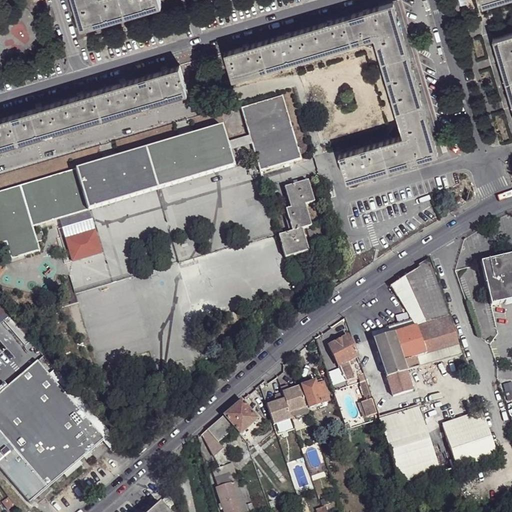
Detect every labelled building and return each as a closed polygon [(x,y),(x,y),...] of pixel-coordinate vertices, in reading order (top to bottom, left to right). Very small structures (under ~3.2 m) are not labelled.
[(78,0),(72,2),(80,29),(160,7),(157,0),(78,0)] [(404,137),(411,163),(439,154),(420,94),(410,59),(391,3),(365,11),(373,38),(404,137)] [(373,38),(365,11),(330,21),(338,49),(373,38)] [(338,49),(330,21),(295,32),(303,60),(338,49)] [(303,60),(295,32),(259,42),(268,70),(303,60)] [(502,71),(511,67),(511,32),(493,38),(502,71)] [(268,70),(259,42),(223,54),(231,82),(268,70)] [(162,71),(170,98),(187,93),(178,66),(162,71)] [(511,103),(511,67),(502,71),(505,81),(511,103)] [(170,98),(162,71),(122,82),(130,110),(170,98)] [(130,110),(122,82),(82,94),(90,122),(130,110)] [(90,122),(82,94),(42,106),(50,134),(90,122)] [(242,109),(249,137),(252,145),(260,172),(301,160),(282,97),(242,109)] [(50,134),(42,106),(2,118),(10,146),(50,134)] [(0,148),(10,146),(2,118),(0,118),(0,148)] [(234,168),(231,156),(230,152),(228,143),(222,127),(0,193),(0,244),(3,244),(9,260),(40,251),(33,227),(234,168)] [(249,137),(228,143),(230,152),(252,145),(249,137)] [(411,163),(404,137),(365,149),(373,175),(411,163)] [(373,175),(365,149),(340,156),(348,183),(373,175)] [(280,236),(286,259),(309,252),(303,230),(312,227),(305,205),(315,203),(308,182),(285,189),(291,209),(287,210),(293,232),(280,236)] [(267,188),(269,195),(278,193),(276,185),(267,188)] [(511,298),(511,254),(480,262),(489,304),(511,298)] [(412,272),(390,286),(399,301),(414,327),(375,340),(387,378),(406,372),(407,372),(461,356),(435,281),(428,259),(418,265),(419,269),(412,272)] [(347,337),(329,346),(338,366),(346,362),(358,357),(347,337)] [(346,362),(338,366),(345,381),(353,377),(346,362)] [(0,396),(0,469),(29,503),(94,446),(96,448),(100,444),(98,443),(104,438),(101,435),(106,430),(56,371),(50,377),(38,363),(0,396)] [(406,372),(387,378),(392,396),(413,390),(407,372),(406,372)] [(302,386),(309,407),(328,402),(321,380),(302,386)] [(365,401),(372,399),(366,381),(359,384),(365,401)] [(307,406),(300,386),(291,389),(292,392),(289,393),(288,390),(287,385),(281,387),(282,392),(289,413),(307,406)] [(274,424),(291,418),(289,413),(282,392),(274,394),(276,401),(277,403),(274,405),(273,402),(267,404),(274,424)] [(366,418),(377,414),(372,399),(365,401),(361,402),(366,418)] [(238,403),(223,416),(234,429),(239,434),(257,419),(241,400),(238,403)] [(401,484),(440,473),(417,405),(378,418),(401,484)] [(292,419),(309,414),(307,406),(289,413),(291,418),(292,419)] [(495,456),(480,413),(442,426),(457,468),(495,456)] [(223,416),(201,434),(213,457),(222,450),(217,443),(234,429),(223,416)] [(345,463),(356,459),(352,450),(342,454),(345,463)] [(219,469),(214,471),(216,478),(229,474),(232,483),(230,484),(239,511),(246,511),(246,509),(232,465),(223,468),(219,469)] [(229,474),(216,478),(214,479),(218,488),(216,488),(223,511),(239,511),(230,484),(232,483),(229,474)] [(169,511),(170,511),(169,510),(174,505),(172,500),(169,496),(161,503),(151,511),(169,511)] [(13,506),(7,498),(2,502),(8,510),(13,506)]
